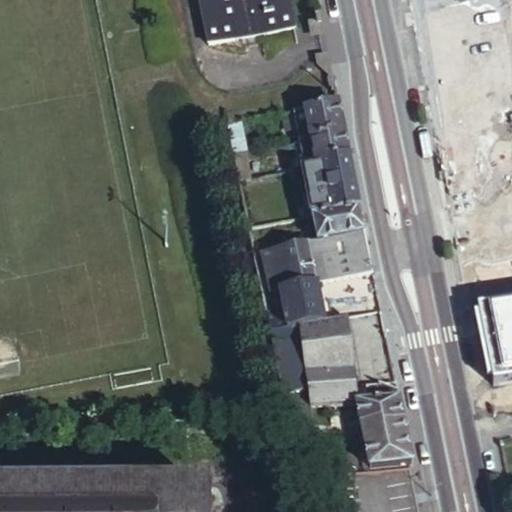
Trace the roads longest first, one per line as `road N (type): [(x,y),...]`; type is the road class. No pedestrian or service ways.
road 1 (secondary): [(344,0),(390,275),(415,340),(448,511)]
road 2 (secondary): [(488,511),(382,0)]
